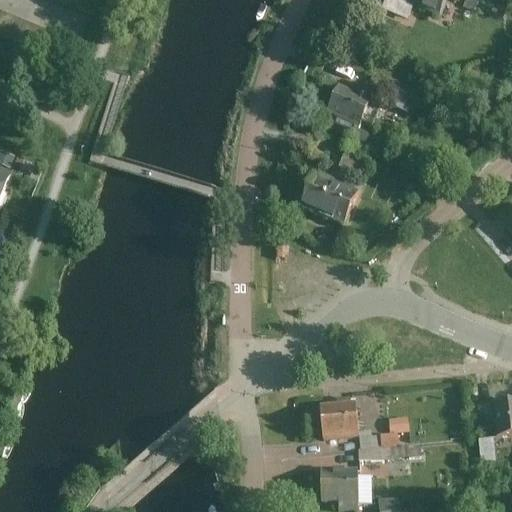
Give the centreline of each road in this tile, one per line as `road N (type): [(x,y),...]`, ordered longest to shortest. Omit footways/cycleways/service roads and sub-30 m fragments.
road 1 (residential): [(244,389),(244,181),(267,76),(301,0)]
road 2 (residential): [(511,157),(415,248),(391,304)]
road 3 (residential): [(244,389),(103,511)]
road 4 (residential): [(391,304),(334,319),(244,389)]
road 5 (residential): [(391,304),(511,350)]
road 6 (residential): [(244,389),(252,511)]
